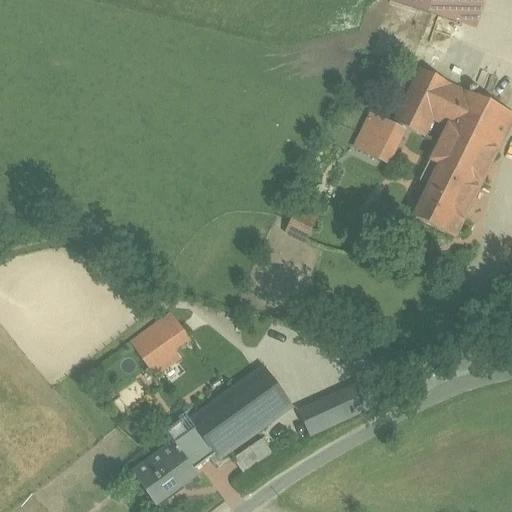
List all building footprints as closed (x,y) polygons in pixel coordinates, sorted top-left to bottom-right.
[(478,0),(382,0),(470,28),(478,0)] [(511,122),(511,115),(422,71),(396,123),(396,122),(395,123),(426,138),(434,120),(450,128),(497,152),(511,122)] [(397,129),(373,117),(358,150),(374,157),(382,142),(389,145),(397,129)] [(497,152),(450,128),(433,162),(443,167),(417,220),(455,239),(497,152)] [(318,219),(298,209),(291,224),(311,233),(318,219)] [(191,340),(173,314),(157,326),(175,351),(191,340)] [(157,326),(132,345),(156,378),(182,359),(175,351),(157,326)] [(266,368),(193,421),(205,438),(217,455),(221,460),(294,407),(266,368)] [(384,374),(362,385),(368,400),(368,401),(391,389),(384,374)] [(362,385),(325,402),(301,413),(312,436),(372,408),(368,401),(368,400),(362,385)] [(177,446),(135,476),(158,508),(160,506),(159,504),(197,476),(199,478),(200,477),(195,471),(217,455),(205,438),(183,454),(177,446)] [(264,440),(235,460),(246,473),(274,454),(264,440)]
